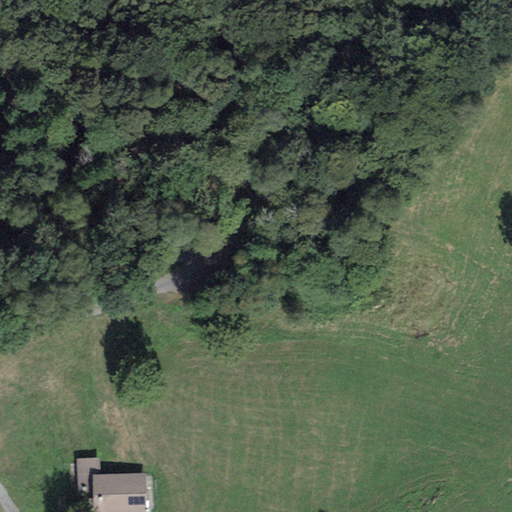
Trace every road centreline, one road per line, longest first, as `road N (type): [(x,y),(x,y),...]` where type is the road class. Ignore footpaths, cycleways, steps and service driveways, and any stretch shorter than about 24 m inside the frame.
road 1 (track): [(0,339),(148,293),(211,258),(242,219),(257,164),(285,111),(456,0)]
road 2 (track): [(0,298),(230,239)]
